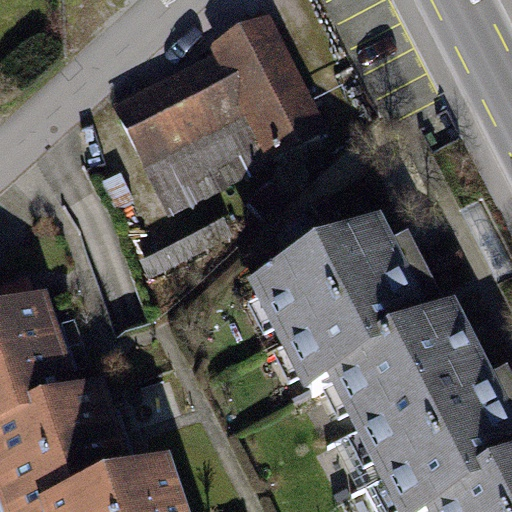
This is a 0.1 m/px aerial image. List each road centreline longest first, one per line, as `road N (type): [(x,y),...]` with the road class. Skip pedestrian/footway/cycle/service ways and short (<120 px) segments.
road 1 (unknown): [(40,138),(120,312),(199,418),(241,511)]
road 2 (residential): [(0,175),(193,0)]
